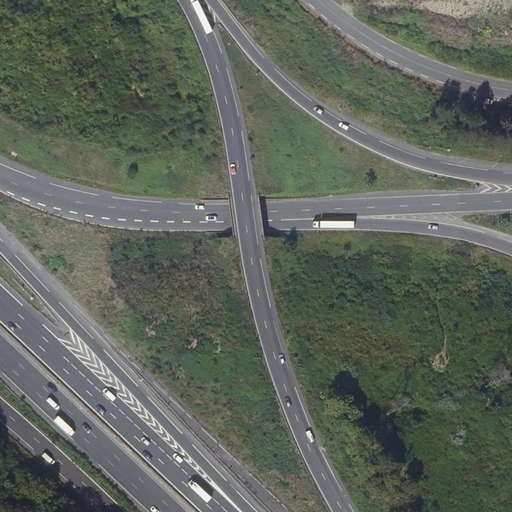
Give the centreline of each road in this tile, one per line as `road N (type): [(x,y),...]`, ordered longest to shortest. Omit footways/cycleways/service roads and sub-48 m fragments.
road 1 (trunk): [(342,511),(273,351),(232,129),(188,0)]
road 2 (motorway): [(251,511),(0,245)]
road 3 (primary): [(511,178),(439,168),(355,135),(281,82),(210,0)]
road 4 (motorway): [(222,511),(0,306)]
road 5 (motorway): [(276,216),(94,209),(0,176)]
road 6 (motorway): [(511,249),(424,227),(289,224),(276,216)]
road 7 (motorway): [(0,347),(172,511)]
road 8 (motorway): [(511,200),(276,216)]
road 9 (unclassified): [(511,89),(409,60),(318,0)]
road 10 (motorway): [(0,412),(110,511)]
